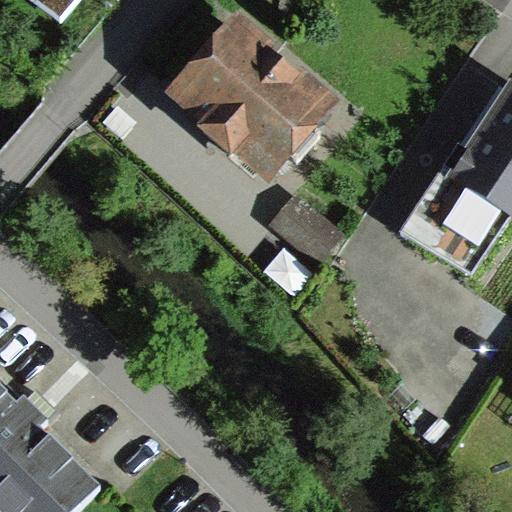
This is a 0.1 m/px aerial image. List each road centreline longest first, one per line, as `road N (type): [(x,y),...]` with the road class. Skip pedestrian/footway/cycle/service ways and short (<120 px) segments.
road 1 (residential): [(0,258),(154,400),(253,511)]
road 2 (residential): [(0,181),(155,0)]
